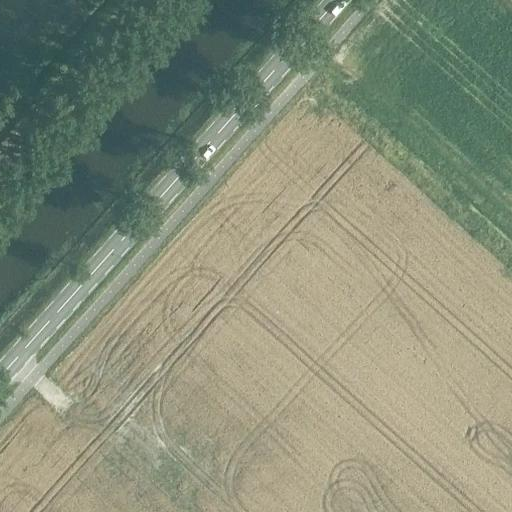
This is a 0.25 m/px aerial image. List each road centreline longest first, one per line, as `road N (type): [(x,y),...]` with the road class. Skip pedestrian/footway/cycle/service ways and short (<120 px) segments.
road 1 (secondary): [(0,381),(341,0)]
road 2 (tertiary): [(0,167),(149,0)]
